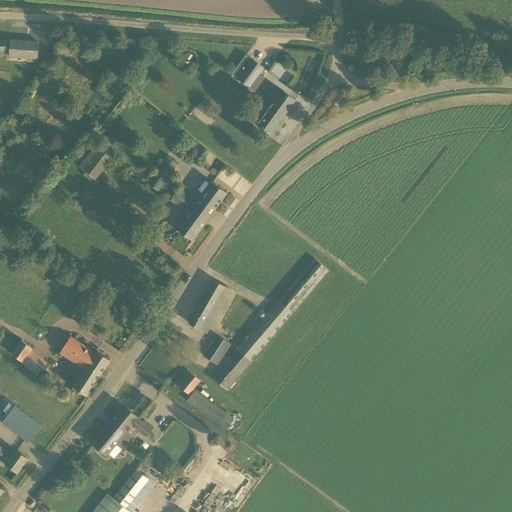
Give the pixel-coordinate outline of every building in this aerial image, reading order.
[(10,57),(38,59),(39,42),(11,40),(10,57)] [(249,88),(254,81),(259,85),(264,78),(259,74),(264,68),(252,59),(237,79),(249,88)] [(281,91),(276,87),(259,110),(264,114),(256,124),(270,134),(295,100),(282,90),(281,91)] [(216,112),(210,108),(213,104),(208,101),(200,111),(211,119),(216,112)] [(117,148),(132,128),(122,120),(106,139),(117,148)] [(105,160),(112,151),(103,144),(96,153),(105,160)] [(93,176),(105,160),(96,153),(83,169),(93,176)] [(158,191),(177,164),(166,157),(148,184),(158,191)] [(211,215),(227,193),(206,178),(192,197),(189,201),(195,205),(196,204),(211,215)] [(195,205),(189,201),(192,197),(180,188),(171,201),(183,210),(181,212),(187,217),(178,229),(192,240),(211,215),(196,204),(195,205)] [(126,227),(132,235),(146,224),(140,216),(126,227)] [(228,391),(329,270),(314,257),(212,378),(228,391)] [(216,318),(231,290),(214,280),(197,308),(198,309),(190,324),(206,333),(215,317),(216,318)] [(89,284),(78,301),(90,309),(102,292),(89,284)] [(215,363),(228,343),(217,335),(204,355),(215,363)] [(86,368),(73,387),(87,396),(110,360),(96,350),(95,351),(72,336),(62,352),(86,368)] [(31,350),(23,343),(14,353),(22,360),(30,350),(31,350)] [(187,369),(176,383),(189,395),(201,381),(187,369)] [(187,400),(226,429),(234,418),(195,389),(187,400)] [(143,422),(124,406),(112,420),(126,431),(132,424),(145,435),(153,426),(145,419),(143,422)] [(41,426),(15,407),(3,422),(28,442),(41,426)] [(131,436),(126,431),(112,420),(92,444),(106,455),(116,443),(123,449),(125,447),(123,445),(131,436)] [(15,449),(11,455),(0,446),(0,460),(18,473),(28,459),(15,449)] [(130,511),(127,508),(149,480),(141,473),(105,511),(130,511)]
